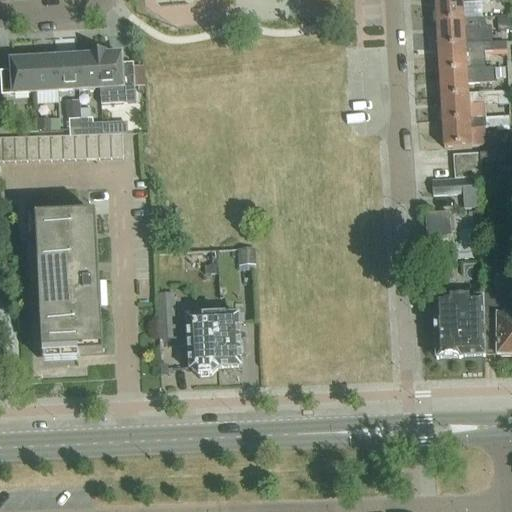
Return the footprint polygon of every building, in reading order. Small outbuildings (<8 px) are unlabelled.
[(207,32),(205,0),(166,0),(168,34),(207,32)] [(464,23),(464,21),(463,6),(490,5),(489,1),(489,0),(435,0),(437,25),(464,23)] [(464,23),(437,25),(438,50),(466,48),(466,46),(465,31),(480,30),(479,20),(464,21),(464,23)] [(498,20),(498,32),(511,32),(510,20),(498,20)] [(466,48),(438,50),(440,75),(467,73),(467,71),(486,70),(485,55),(492,54),(492,45),(466,46),(466,48)] [(99,55),(101,91),(135,89),(134,65),(122,66),(121,57),(111,58),(110,54),(99,55)] [(87,59),(77,60),(79,92),(101,91),(99,55),(87,56),(87,59)] [(79,92),(77,60),(56,61),(58,94),(79,92)] [(56,61),(34,62),(36,95),(58,94),(56,61)] [(496,61),(488,61),(488,69),(496,69),(496,61)] [(12,72),(1,73),(2,97),(36,95),(34,62),(12,64),(12,72)] [(467,73),(440,75),(441,99),(469,97),(469,95),(468,86),(495,85),(494,70),(486,70),(467,71),(467,73)] [(505,70),(495,70),(496,80),(506,80),(505,70)] [(493,94),(494,104),(498,107),(509,107),(508,93),(493,94)] [(493,94),(484,95),(484,105),(494,104),(493,94)] [(469,97),(441,99),(443,124),(470,122),(470,120),(469,106),(484,105),(484,95),(469,95),(469,97)] [(66,104),(67,121),(80,120),(79,103),(66,104)] [(91,111),(81,111),(82,121),(92,121),(91,111)] [(509,118),(485,119),(486,130),(497,129),(497,133),(510,132),(509,118)] [(470,122),(443,124),(444,150),(472,148),(471,131),(486,130),(485,119),(470,120),(470,122)] [(92,121),(82,121),(82,132),(94,131),(94,120),(92,121)] [(70,133),(82,132),(82,121),(70,122),(70,133)] [(40,133),(52,133),(51,122),(39,123),(40,133)] [(60,122),(51,122),(52,133),(61,132),(60,122)] [(103,125),(103,138),(111,138),(114,137),(114,125),(103,125)] [(111,138),(111,162),(123,161),(123,137),(111,138)] [(87,138),(82,139),(75,139),(75,163),(87,162),(87,138)] [(99,162),(99,138),(87,138),(87,162),(99,162)] [(111,162),(111,138),(99,138),(99,162),(111,162)] [(63,163),(63,139),(51,140),(51,164),(63,163)] [(75,163),(75,139),(63,139),(63,163),(75,163)] [(27,164),(27,140),(15,141),(15,165),(27,164)] [(39,164),(39,140),(27,140),(27,164),(39,164)] [(51,164),(51,140),(39,140),(39,164),(51,164)] [(15,165),(15,141),(3,141),(3,165),(15,165)] [(506,154),(481,156),(482,166),(507,164),(506,154)] [(453,157),(455,182),(483,180),(482,166),(481,156),(453,157)] [(463,182),(433,184),(433,198),(463,197),(463,182)] [(477,182),(463,182),(463,197),(464,211),(479,210),(477,182)] [(450,214),(426,215),(428,239),(451,238),(450,214)] [(96,216),(36,219),(39,267),(46,267),(47,287),(40,287),(41,313),(48,312),(49,332),(42,333),(43,358),(43,364),(77,362),(77,357),(103,355),(99,274),(93,274),(92,265),(99,264),(96,216)] [(256,250),(238,252),(239,264),(239,268),(257,267),(256,250)] [(216,267),(206,268),(206,277),(216,276),(216,267)] [(511,293),(484,294),(484,301),(485,320),(497,319),(498,359),(511,358),(511,293)] [(164,345),(176,345),(175,320),(171,320),(171,312),(175,312),(174,297),(157,298),(159,336),(163,336),(164,345)] [(485,320),(484,301),(435,302),(435,320),(434,320),(434,343),(436,343),(436,362),(462,361),(462,360),(485,360),(485,320)] [(245,317),(216,319),(219,372),(242,370),(239,326),(245,326),(245,317)] [(212,380),(219,372),(216,319),(188,320),(191,373),(200,380),(212,380)]
